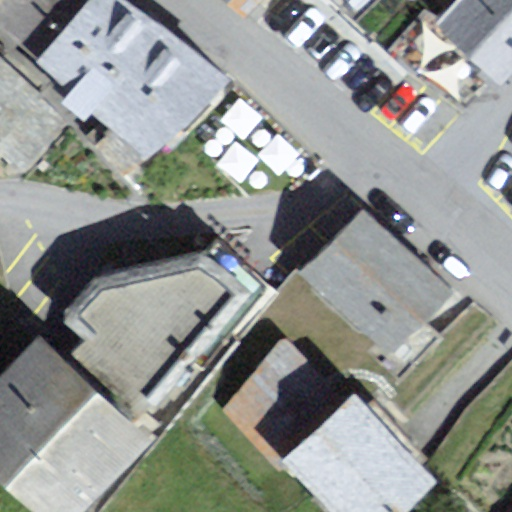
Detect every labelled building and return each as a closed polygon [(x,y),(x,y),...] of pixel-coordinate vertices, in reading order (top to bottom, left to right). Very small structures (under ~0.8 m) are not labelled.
[(145,0),(0,0),(0,23),(66,78),(53,97),(132,177),(235,74),(145,0)] [(281,0),(238,0),(262,21),(281,0)] [(511,65),(511,0),(459,0),(457,3),(441,20),(503,76),(511,65)] [(0,152),(25,173),(72,122),(0,54),(0,152)] [(361,217),(311,271),(350,308),(401,254),(396,250),(361,217)] [(401,254),(350,308),(389,344),(440,291),(401,254)] [(50,338),(0,389),(0,460),(53,511),(71,511),(142,439),(123,421),(159,384),(173,398),(271,298),(230,258),(95,292),(70,317),(92,339),(71,359),(50,338)] [(352,401),(289,459),(325,498),(388,440),(352,401)] [(388,440),(325,498),(337,511),(388,511),(424,480),(388,440)]
